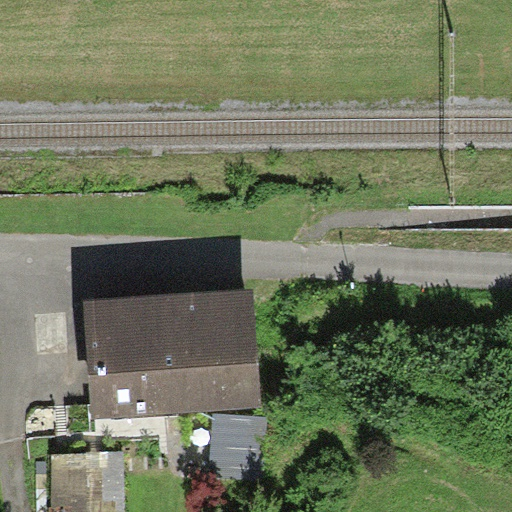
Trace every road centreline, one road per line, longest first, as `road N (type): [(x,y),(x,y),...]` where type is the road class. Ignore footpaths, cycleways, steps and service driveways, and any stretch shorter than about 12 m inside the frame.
road 1 (track): [(186,257),(511,267)]
road 2 (track): [(511,219),(352,217),(317,232),(306,261)]
road 3 (unclassified): [(0,255),(186,257)]
